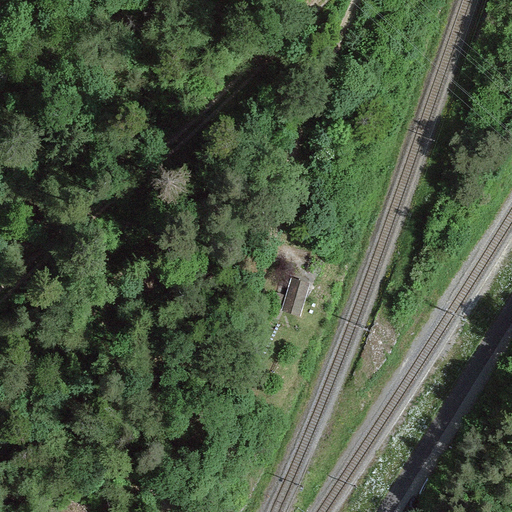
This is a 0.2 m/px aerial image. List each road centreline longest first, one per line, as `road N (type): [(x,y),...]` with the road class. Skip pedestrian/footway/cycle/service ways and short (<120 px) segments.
road 1 (track): [(371,0),(171,491)]
road 2 (track): [(325,0),(188,137),(0,298)]
road 3 (unclassified): [(395,511),(511,323)]
